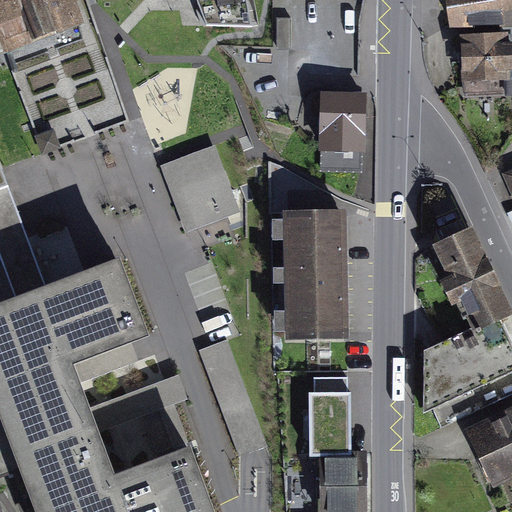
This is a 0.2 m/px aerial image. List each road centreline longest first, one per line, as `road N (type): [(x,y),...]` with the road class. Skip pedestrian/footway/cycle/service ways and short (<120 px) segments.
road 1 (secondary): [(390,511),(393,119)]
road 2 (residential): [(393,119),(445,159),(511,278)]
